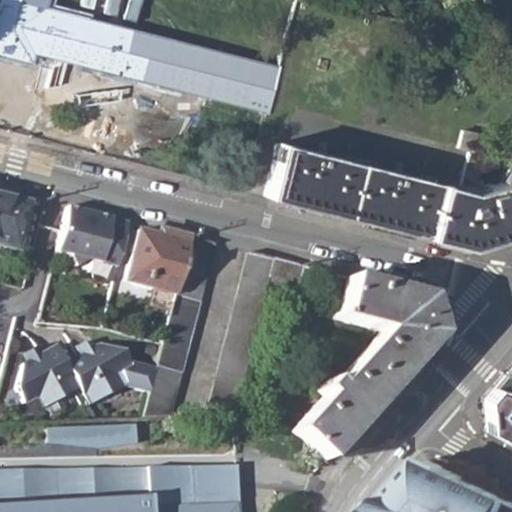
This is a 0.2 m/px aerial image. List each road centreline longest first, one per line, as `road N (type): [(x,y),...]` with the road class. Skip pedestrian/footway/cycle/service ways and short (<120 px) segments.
road 1 (residential): [(0,154),(451,270),(505,317)]
road 2 (tertiary): [(420,414),(505,317)]
road 3 (tertiary): [(344,511),(420,414)]
